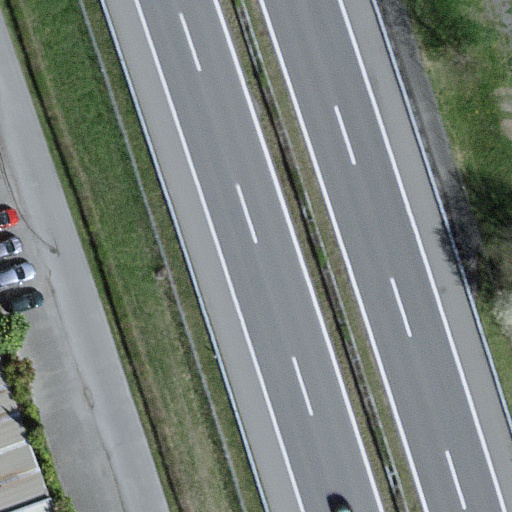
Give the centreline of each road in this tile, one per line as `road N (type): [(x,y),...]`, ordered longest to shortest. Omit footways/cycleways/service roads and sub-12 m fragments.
road 1 (motorway): [(174,0),(342,511)]
road 2 (motorway): [(467,511),(302,0)]
road 3 (unclassified): [(146,511),(0,77)]
